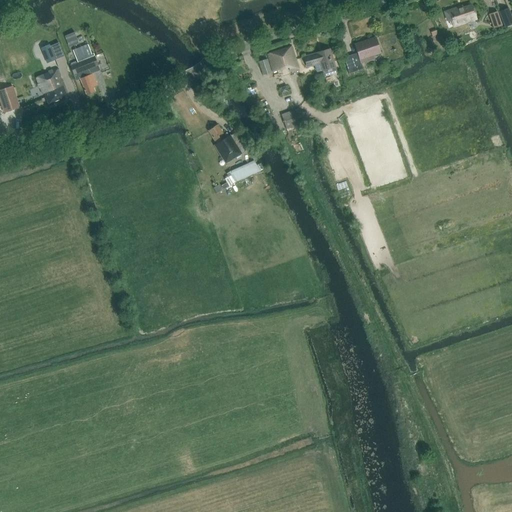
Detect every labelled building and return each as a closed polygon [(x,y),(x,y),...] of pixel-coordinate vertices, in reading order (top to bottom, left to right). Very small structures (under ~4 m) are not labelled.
[(461,9),(461,7),(444,13),(447,22),(450,20),(452,28),(476,20),(471,5),(461,9)] [(511,24),(511,17),(511,15),(508,8),(499,12),(505,27),(511,24)] [(501,26),(496,12),(488,15),(492,29),(501,26)] [(65,36),(69,47),(78,43),(74,32),(65,36)] [(40,43),(42,48),(41,48),(46,63),(54,60),(53,57),(58,55),(56,49),(55,50),(50,38),(40,43)] [(362,70),(360,64),(371,60),(373,56),(380,53),(375,38),(354,45),(358,55),(351,57),(356,72),(362,70)] [(92,57),(88,45),(73,51),(77,63),(70,66),(76,81),(80,79),(86,95),(95,92),(93,88),(97,86),(92,74),(90,75),(88,70),(98,66),(94,56),(92,57)] [(290,46),(268,53),(273,72),(286,68),(287,70),(289,69),(290,72),(297,69),(290,46)] [(334,68),(330,50),(304,58),(306,67),(317,64),(318,69),(321,69),(322,71),(334,68)] [(271,72),(267,59),(258,62),(262,75),(271,72)] [(35,79),(42,95),(43,94),(48,105),(67,97),(56,70),(35,79)] [(20,108),(13,87),(0,91),(0,103),(3,114),(20,108)] [(289,132),(304,127),(298,108),(281,114),(286,130),(288,129),(289,132)] [(268,112),(264,114),(274,134),(279,131),(268,112)] [(208,131),(216,144),(214,145),(225,163),(240,154),(229,137),(226,139),(217,125),(208,131)] [(237,182),(261,171),(254,162),(231,172),(237,182)] [(217,193),(222,190),(219,185),(213,188),(217,193)]
